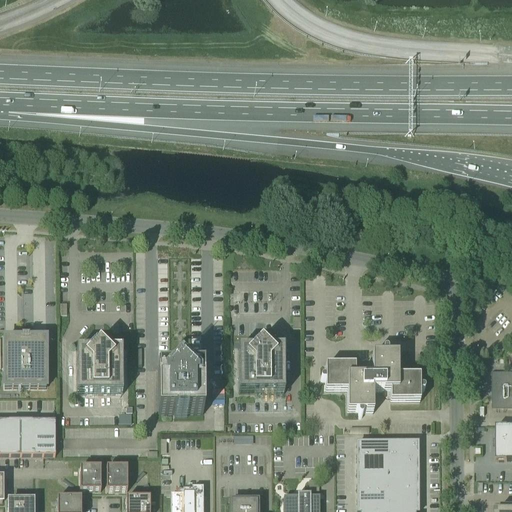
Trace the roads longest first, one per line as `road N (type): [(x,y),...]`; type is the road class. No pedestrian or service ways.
road 1 (unclassified): [(457,511),(452,282),(186,230),(0,217)]
road 2 (motorway): [(511,87),(0,74)]
road 3 (motorway): [(7,102),(142,128),(409,155),(511,176)]
road 4 (motorway): [(7,102),(511,117)]
road 5 (motorway): [(511,60),(352,44),(295,18),(276,0)]
